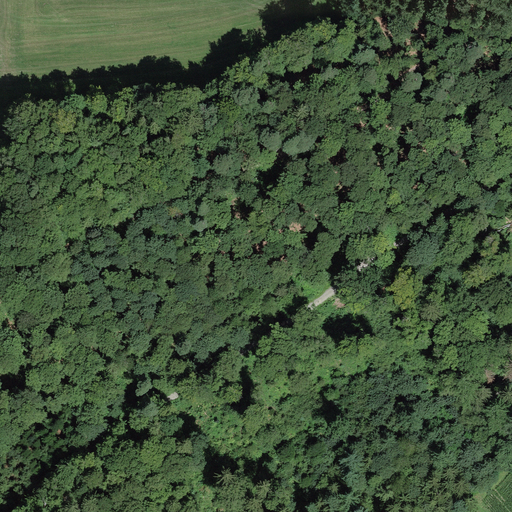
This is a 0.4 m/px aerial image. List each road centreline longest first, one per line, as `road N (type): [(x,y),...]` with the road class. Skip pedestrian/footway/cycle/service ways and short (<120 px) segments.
road 1 (track): [(23,511),(126,426),(511,171)]
road 2 (track): [(408,75),(284,157),(93,233),(0,298)]
